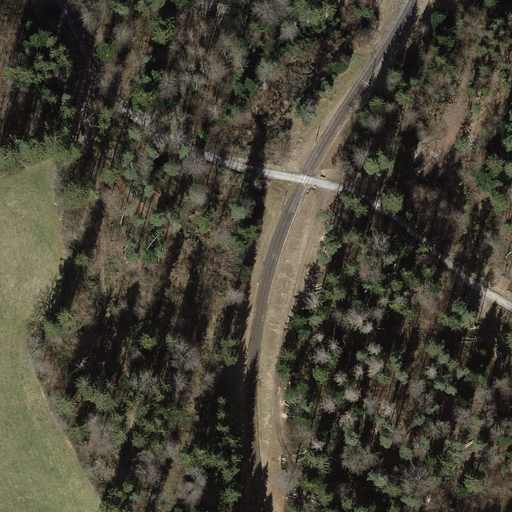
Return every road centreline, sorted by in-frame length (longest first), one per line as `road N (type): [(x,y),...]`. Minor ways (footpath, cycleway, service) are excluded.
road 1 (track): [(158,511),(133,461),(133,400),(105,308),(92,150)]
road 2 (track): [(59,0),(91,68),(128,111),(235,167),(331,186)]
road 3 (track): [(331,186),(309,237),(278,393),(283,440),(312,511)]
road 4 (track): [(375,203),(441,152),(489,27),(511,10)]
road 5 (track): [(85,140),(131,199),(198,259),(220,309)]
road 6 (track): [(375,203),(511,306)]
road 7 (track): [(144,0),(219,15),(291,0)]
